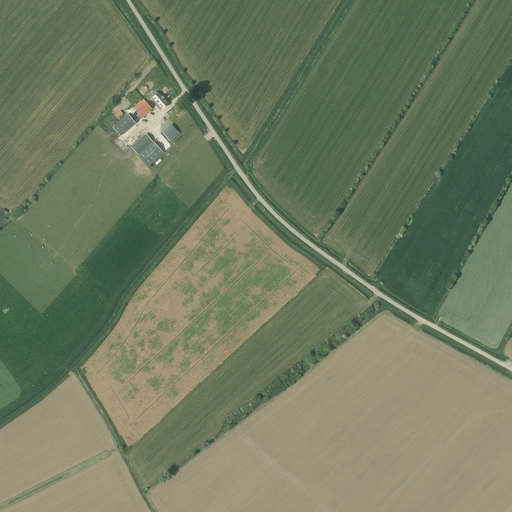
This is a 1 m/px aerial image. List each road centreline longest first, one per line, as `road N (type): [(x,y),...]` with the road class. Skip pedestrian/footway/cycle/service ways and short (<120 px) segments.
road 1 (unclassified): [(511,371),(349,276),(271,213),(128,0)]
road 2 (track): [(236,165),(73,372),(0,422)]
road 3 (track): [(351,0),(249,162),(247,179)]
